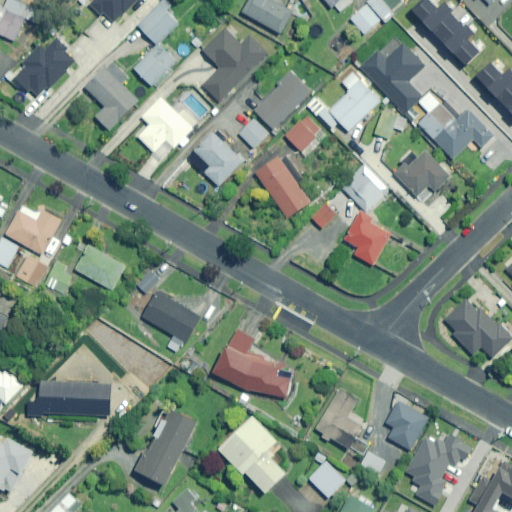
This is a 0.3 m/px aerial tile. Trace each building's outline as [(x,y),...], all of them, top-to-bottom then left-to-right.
[(31,6),(16,0),(9,0),(0,21),(0,36),(15,43),(31,6)] [(98,0),(93,6),(97,9),(92,15),(109,31),(137,0),(98,0)] [(292,14),(267,0),(252,0),(244,15),(281,35),(292,14)] [(323,0),(332,11),(335,9),(340,14),(352,3),(349,0),(323,0)] [(392,13),(403,4),(399,0),(371,0),(368,3),(383,21),(392,13)] [(178,25),(159,6),(138,27),(157,47),(178,25)] [(380,22),(366,7),(351,20),(365,36),(380,22)] [(424,22),(417,28),(424,38),(432,32),(424,22)] [(423,53),(398,26),(379,44),(404,71),(423,53)] [(470,50),(453,31),(429,53),(446,72),(470,50)] [(51,35),(21,65),(12,75),(9,72),(4,77),(25,98),(30,93),(37,100),(50,87),(52,89),(76,65),(63,52),(65,49),(51,35)] [(175,63),(158,46),(134,70),(152,88),(175,63)] [(511,65),(506,59),(477,86),(504,114),(511,106),(511,65)] [(138,102),(105,70),(86,89),(105,108),(96,118),(109,132),(138,102)] [(311,92),(291,73),(253,112),(273,131),(311,92)] [(380,102),(359,81),(330,110),(326,107),(318,115),(333,131),(340,124),(349,133),(380,102)] [(192,130),(161,100),(143,118),(150,126),(138,138),(162,162),(174,149),(192,130)] [(488,129),(470,110),(447,132),(429,114),(418,125),(453,161),(473,142),(482,151),(491,142),(484,133),(488,129)] [(407,121),(383,112),(374,136),(389,141),(393,129),(403,133),(407,121)] [(305,158),(327,137),(311,121),(306,115),(284,136),(305,158)] [(268,135),(254,121),(239,135),(254,149),(268,135)] [(242,163),(212,134),(194,152),(210,168),(205,174),(218,188),(242,163)] [(417,160),(410,152),(400,162),(403,166),(394,175),(418,199),(429,188),(435,194),(451,177),(425,152),(417,160)] [(310,204),(296,185),(302,181),(297,174),(292,178),(286,171),(292,167),(286,158),(281,162),(278,159),(256,175),(288,220),(310,204)] [(389,191),(364,167),(342,190),(367,214),(389,191)] [(52,241),(59,245),(67,230),(59,225),(61,222),(42,212),(36,223),(19,213),(6,237),(43,257),(52,241)] [(374,267),(393,234),(373,222),(374,220),(361,212),(345,242),(358,249),(354,256),(374,267)] [(18,249),(2,240),(0,242),(0,266),(6,269),(18,249)] [(125,268),(90,248),(77,273),(112,292),(125,268)] [(47,268),(27,257),(16,278),(36,289),(47,268)] [(511,257),(503,266),(507,271),(511,275),(511,257)] [(71,278),(62,273),(67,264),(58,259),(46,284),(44,286),(62,295),(71,278)] [(157,282),(147,274),(136,288),(146,295),(157,282)] [(201,319),(157,293),(142,319),(173,337),(167,348),(180,355),(201,319)] [(492,360),(511,341),(479,309),(477,312),(466,302),(445,324),(454,332),(452,335),(474,356),(481,349),(492,360)] [(0,335),(9,321),(0,315),(0,335)] [(273,367),(273,364),(247,360),(225,348),(212,373),(250,393),(287,399),(290,381),(277,379),(279,368),(273,367)] [(113,386),(40,383),(39,402),(30,402),(29,417),(44,418),(44,415),(97,417),(97,424),(112,424),(113,386)] [(359,400),(340,389),(316,432),(350,451),(366,423),(351,414),(359,400)] [(431,420),(398,402),(386,423),(395,428),(389,439),(413,453),(431,420)] [(170,427),(162,422),(154,437),(157,439),(151,451),(147,449),(135,472),(166,487),(198,425),(177,414),(170,427)] [(286,475),(272,460),(275,457),(270,451),(278,443),(253,418),(219,451),(243,476),(245,473),(266,495),(286,475)] [(370,446),(361,441),(354,454),(363,459),(370,446)] [(385,463),(368,453),(359,470),(376,479),(385,463)] [(45,477),(31,463),(15,479),(28,493),(45,477)] [(345,482),(325,463),(309,481),(329,499),(345,482)] [(439,511),(451,491),(413,470),(394,504),(408,511),(439,511)] [(353,489),(360,479),(352,474),(345,483),(353,489)] [(506,488),(483,476),(467,506),(478,511),(511,511),(511,486),(508,484),(506,488)] [(196,511),(190,505),(195,501),(184,489),(170,501),(180,511),(179,511),(196,511)] [(76,502),(68,494),(50,511),(68,511),(67,511),(76,502)] [(360,497),(358,500),(351,496),(342,511),(374,511),(376,510),(370,507),(372,503),(360,497)]
